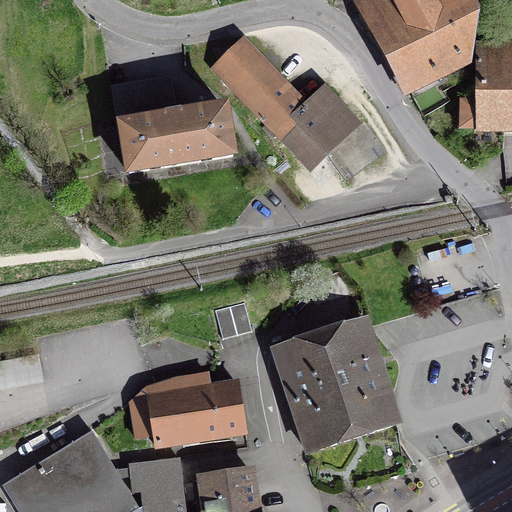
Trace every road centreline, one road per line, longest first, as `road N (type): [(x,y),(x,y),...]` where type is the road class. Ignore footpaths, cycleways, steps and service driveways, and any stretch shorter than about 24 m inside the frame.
road 1 (residential): [(107,249),(473,194)]
road 2 (residential): [(473,194),(310,6)]
road 3 (residential): [(310,6),(245,14),(170,38),(125,33),(82,0)]
